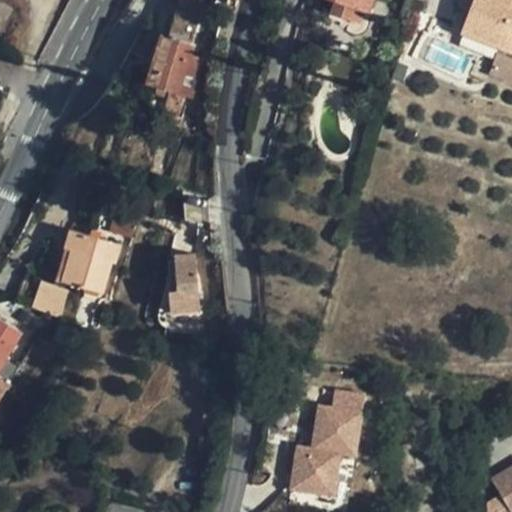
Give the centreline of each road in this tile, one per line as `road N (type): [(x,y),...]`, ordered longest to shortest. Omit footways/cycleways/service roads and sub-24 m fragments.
road 1 (unclassified): [(226,511),(248,386),(229,230),(229,156),(231,89),(250,0)]
road 2 (tertiary): [(100,0),(0,215)]
